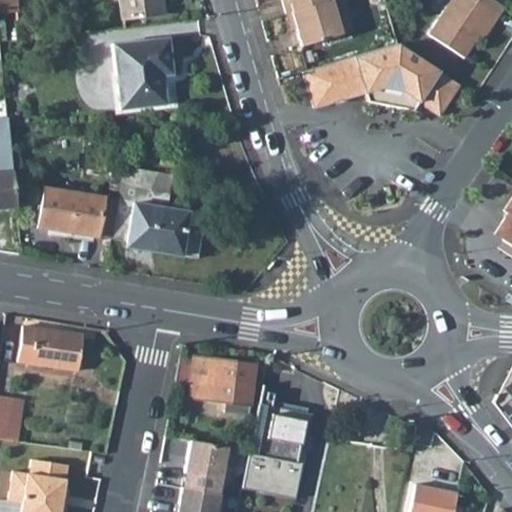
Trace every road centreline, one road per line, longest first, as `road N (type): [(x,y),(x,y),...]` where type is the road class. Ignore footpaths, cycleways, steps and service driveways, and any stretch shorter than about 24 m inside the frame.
road 1 (tertiary): [(222,0),(286,180),(353,283)]
road 2 (residential): [(163,309),(119,511)]
road 3 (residential): [(415,271),(430,219),(511,93)]
road 4 (tertiary): [(163,309),(336,327)]
road 5 (tertiary): [(0,278),(163,309)]
road 6 (tertiary): [(424,369),(511,470)]
